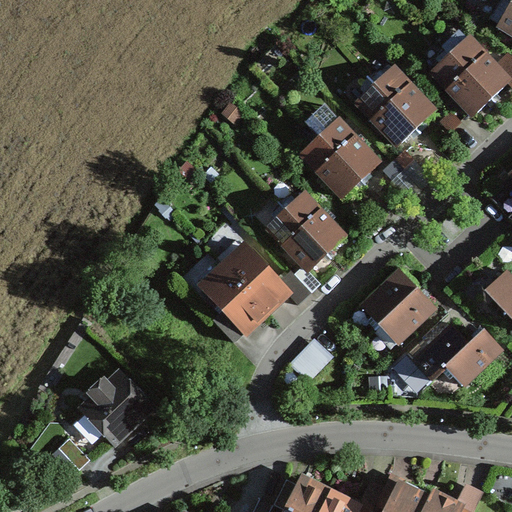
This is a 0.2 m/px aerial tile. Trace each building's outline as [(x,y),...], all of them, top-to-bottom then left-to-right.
[(511,34),(511,4),(511,5),(503,0),(501,0),(490,19),(499,24),(498,26),(511,34)] [(460,30),(442,46),(450,55),(492,99),(510,82),(469,38),(468,39),(460,30)] [(432,72),(474,116),(492,99),(450,55),(432,72)] [(393,68),(376,85),(418,128),(435,111),(393,68)] [(398,147),(418,128),(376,85),(356,103),(398,147)] [(306,122),(320,137),(362,181),(380,163),(325,104),(306,122)] [(302,155),(344,198),(362,181),(320,137),(302,155)] [(404,171),(422,189),(433,178),(416,160),(404,171)] [(404,171),(392,183),(410,201),(422,189),(404,171)] [(286,210),(328,254),(346,237),(304,193),(286,210)] [(310,271),(328,254),(286,210),(268,228),(304,266),(310,271)] [(287,293),(289,292),(279,282),(247,247),(225,267),(267,312),(287,293)] [(310,271),(304,266),(295,275),(312,293),(322,283),(310,271)] [(246,331),(267,312),(225,267),(204,287),(225,309),(246,331)] [(437,307),(401,269),(361,306),(372,317),(368,321),(384,338),(388,334),(397,344),(437,307)] [(291,271),(279,282),(289,292),(287,293),(299,305),(312,293),(295,275),(291,271)] [(511,276),(507,272),(486,291),(511,319),(511,276)] [(235,342),(246,331),(225,309),(213,320),(235,342)] [(443,372),(450,380),(455,375),(464,385),(503,350),(485,330),(469,344),(453,326),(415,361),(424,372),(421,375),(430,384),(443,372)] [(308,348),(325,365),(334,356),(316,339),(308,348)] [(299,356),(317,374),(325,365),(308,348),(299,356)] [(299,356),(291,365),(309,382),(317,374),(299,356)] [(114,444),(153,408),(121,373),(108,386),(105,383),(98,382),(93,387),(93,394),(96,397),(83,410),(114,444)] [(92,461),(69,438),(59,449),(81,471),(92,461)] [(388,508),(400,484),(402,485),(404,481),(391,475),(384,489),(377,502),(388,508)] [(287,511),(300,485),(286,479),(274,505),(287,511)] [(321,511),(332,490),(318,483),(317,486),(303,479),(300,485),(287,511),(286,511),(321,511)] [(366,511),(372,511),(377,502),(384,489),(370,483),(358,507),(366,511)] [(422,511),(429,500),(402,485),(400,484),(388,508),(386,511),(385,511),(422,511)] [(462,507),(459,511),(473,511),(483,495),(466,486),(457,504),(462,507)] [(345,496),(332,490),(321,511),(355,511),(358,507),(343,500),(345,496)] [(457,504),(433,492),(429,500),(422,511),(459,511),(462,507),(457,504)] [(270,511),(274,505),(260,498),(252,511),(270,511)]
